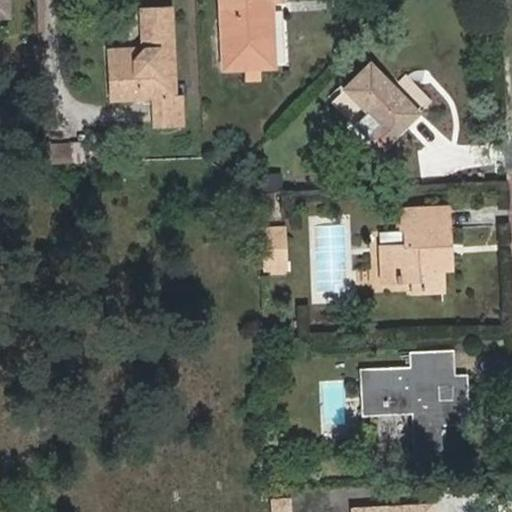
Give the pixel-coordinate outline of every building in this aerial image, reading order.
[(0,0),(0,15),(9,15),(8,0),(0,0)] [(221,0),(224,67),(274,66),(272,1),(282,0),(221,0)] [(132,60),(109,61),(111,100),(154,99),(155,126),(184,126),(183,97),(176,97),(173,9),(142,11),(143,48),(132,60)] [(109,49),(109,61),(132,60),(143,48),(109,49)] [(345,90),(368,113),(355,125),(380,151),(420,112),(371,64),(345,90)] [(380,247),(382,282),(420,281),(420,292),(443,291),(442,269),(450,270),(447,207),(400,210),(401,229),(405,228),(405,245),(380,247)] [(260,228),(263,272),(288,271),(285,226),(260,228)] [(411,368),(358,370),(360,419),(412,417),(414,466),(447,465),(446,426),(468,425),(466,375),(457,375),(456,348),(410,350),(411,368)] [(436,511),(436,503),(350,506),(349,511),(436,511)]
